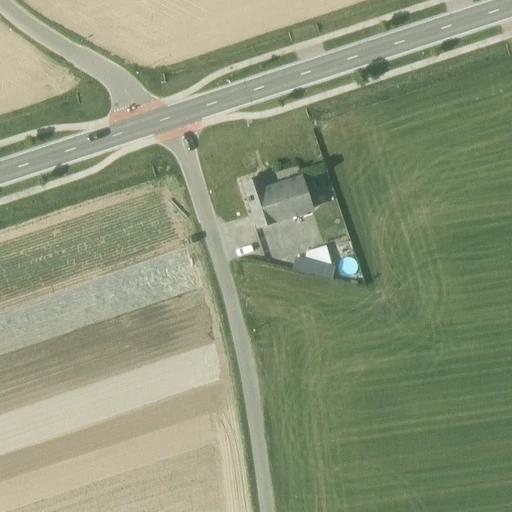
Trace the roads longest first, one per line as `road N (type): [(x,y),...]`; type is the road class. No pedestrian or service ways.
road 1 (unclassified): [(267,511),(236,320),(176,133),(155,123)]
road 2 (primary): [(155,123),(511,7)]
road 3 (unclassified): [(155,123),(133,111),(106,72),(34,31),(0,0)]
road 4 (primary): [(0,174),(155,123)]
